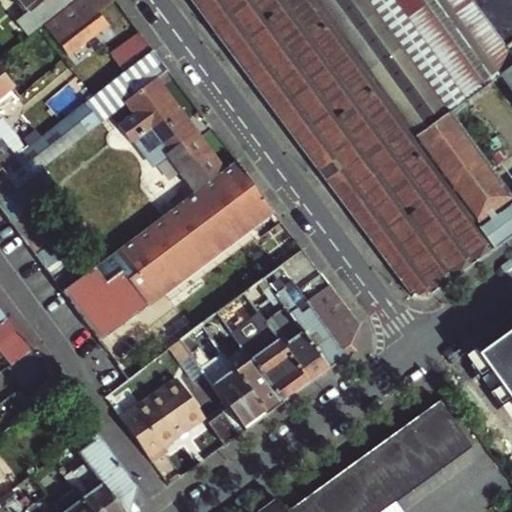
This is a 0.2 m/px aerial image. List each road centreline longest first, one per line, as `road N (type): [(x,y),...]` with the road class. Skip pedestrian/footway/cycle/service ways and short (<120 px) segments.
road 1 (residential): [(418,355),(157,0)]
road 2 (residential): [(0,265),(172,511)]
road 3 (residential): [(201,511),(418,355)]
